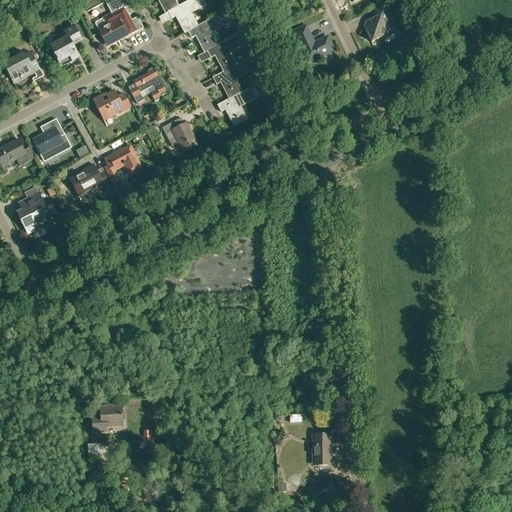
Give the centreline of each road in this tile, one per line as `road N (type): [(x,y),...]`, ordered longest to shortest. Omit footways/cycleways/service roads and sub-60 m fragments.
road 1 (tertiary): [(45,304),(391,129)]
road 2 (residential): [(391,129),(330,0)]
road 3 (track): [(307,126),(246,0)]
road 4 (tertiary): [(391,129),(511,65)]
